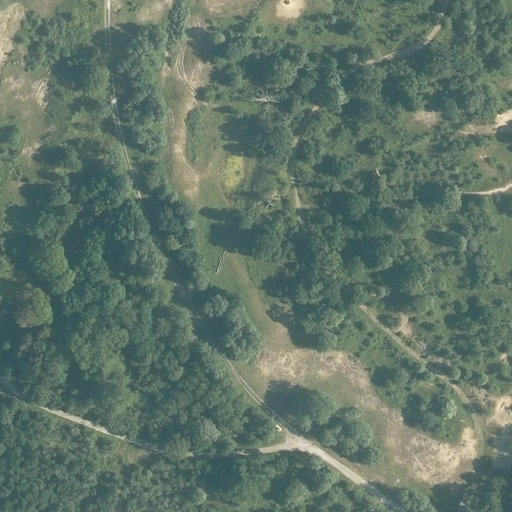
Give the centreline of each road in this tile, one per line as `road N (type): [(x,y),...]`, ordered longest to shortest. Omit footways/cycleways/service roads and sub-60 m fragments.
road 1 (track): [(458,511),(478,465),(473,410),(316,259),(289,159),(301,123),(326,91),(354,68),(424,42),(445,0)]
road 2 (track): [(305,442),(204,457),(163,449),(47,407),(0,373)]
road 3 (unknown): [(15,511),(8,480),(16,421),(0,396)]
